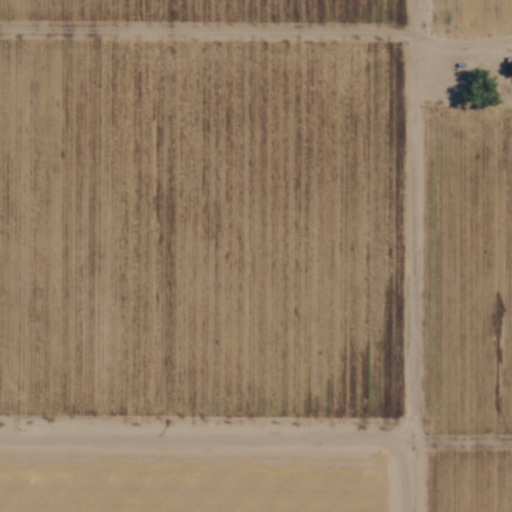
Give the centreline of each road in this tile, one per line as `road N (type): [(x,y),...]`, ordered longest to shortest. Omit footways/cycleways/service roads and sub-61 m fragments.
road 1 (track): [(511,443),(433,441),(401,425),(0,422)]
road 2 (track): [(396,511),(397,456),(383,440),(0,437)]
road 3 (track): [(413,0),(412,429)]
road 4 (track): [(0,28),(414,32)]
